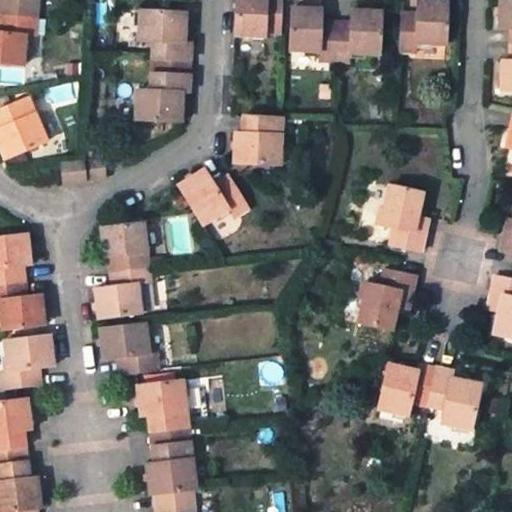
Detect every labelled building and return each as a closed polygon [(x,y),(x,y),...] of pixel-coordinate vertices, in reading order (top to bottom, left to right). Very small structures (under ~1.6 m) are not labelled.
[(281,0),(236,0),(235,36),(266,38),(267,33),(280,33),(281,0)] [(511,0),(500,0),(499,29),(511,30),(511,45),(511,0)] [(417,44),(446,45),(448,4),(418,2),(418,15),(402,14),(401,52),(416,53),(417,44)] [(0,18),(39,21),(40,7),(2,3),(0,18)] [(292,10),(290,52),(319,53),(319,61),(334,62),(336,24),(321,23),(322,11),(292,10)] [(336,24),(334,62),(349,62),(350,54),(380,56),(381,14),(352,12),(352,25),(336,24)] [(186,44),(187,15),(142,13),(140,44),(154,44),(153,61),(169,62),(192,63),(193,45),(186,44)] [(39,21),(0,18),(0,21),(0,65),(25,68),(27,38),(37,38),(39,21)] [(511,45),(510,62),(503,61),(502,91),(511,91),(511,45)] [(192,63),(169,62),(153,61),(152,75),(191,76),(192,63)] [(138,92),(137,123),(183,125),(184,94),(190,95),(191,76),(152,75),(152,93),(138,92)] [(30,100),(0,112),(0,126),(2,132),(0,132),(0,145),(7,162),(49,144),(30,100)] [(244,119),(243,137),(236,137),(235,166),(281,168),(283,121),(276,120),(244,119)] [(107,181),(104,161),(85,163),(87,183),(107,181)] [(85,163),(63,166),(65,186),(87,183),(85,163)] [(203,228),(231,211),(236,219),(249,211),(229,178),(214,187),(205,173),(179,189),(203,228)] [(421,252),(426,227),(417,225),(419,216),(424,194),(389,187),(381,226),(393,229),(389,245),(421,252)] [(419,216),(417,225),(426,227),(428,218),(419,216)] [(112,275),(150,270),(145,225),(123,228),(102,231),(106,259),(110,259),(112,275)] [(511,226),(508,226),(502,251),(511,253),(511,226)] [(32,267),(29,237),(0,240),(0,287),(28,284),(26,268),(32,267)] [(150,270),(112,275),(113,289),(96,291),(100,320),(143,315),(139,287),(152,285),(150,270)] [(367,283),(359,324),(392,331),(398,307),(399,300),(410,302),(415,277),(384,270),(380,286),(367,283)] [(499,312),(494,335),(511,339),(511,280),(496,277),(491,302),(500,304),(499,312)] [(0,303),(1,304),(4,332),(46,327),(43,298),(30,299),(28,284),(0,287),(0,303)] [(410,302),(399,300),(398,307),(408,309),(410,302)] [(500,304),(491,302),(489,309),(499,312),(500,304)] [(131,375),(160,372),(158,354),(151,355),(148,325),(102,331),(105,362),(119,360),(121,376),(131,375)] [(52,336),(6,342),(10,371),(2,373),(4,391),(32,388),(43,387),(40,370),(56,368),(52,336)] [(411,403),(428,407),(436,369),(420,366),(419,372),(389,366),(379,410),(408,417),(411,403)] [(471,431),(481,386),(452,380),(453,373),(436,369),(428,407),(444,411),(441,424),(471,431)] [(151,435),(190,431),(183,382),(138,388),(142,417),(149,417),(151,435)] [(0,452),(28,449),(25,431),(32,430),(28,401),(0,404),(0,452)] [(153,448),(191,443),(190,431),(151,435),(153,448)] [(197,484),(191,443),(153,448),(155,466),(147,467),(151,497),(155,497),(156,497),(165,496),(194,492),(198,492),(197,484)] [(0,466),(29,463),(28,449),(0,452),(0,466)] [(0,511),(24,511),(39,510),(42,510),(38,480),(31,481),(29,463),(0,466),(0,511)] [(157,510),(196,505),(194,492),(165,496),(156,497),(157,510)]
